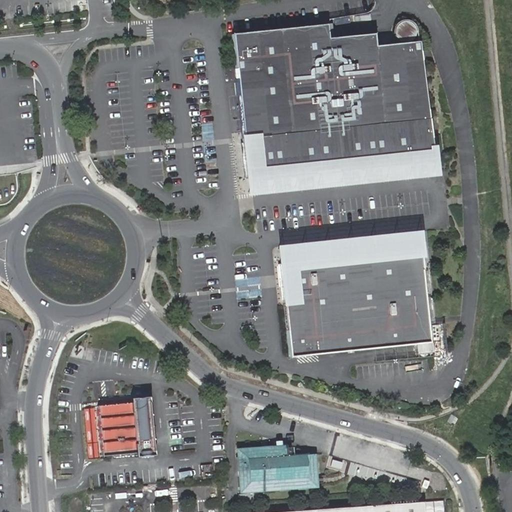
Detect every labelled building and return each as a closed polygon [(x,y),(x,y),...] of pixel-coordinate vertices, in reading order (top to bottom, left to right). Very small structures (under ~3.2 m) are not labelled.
[(399,41),(403,43),(407,42),(410,40),(413,37),(414,33),(413,29),(411,25),(407,23),(403,23),(399,24),(396,27),(394,31),(394,35),(396,38),(399,41)] [(244,140),(248,178),(432,160),(417,42),(374,47),(372,34),(326,39),(325,25),(231,34),(241,140),(244,140)] [(244,140),(241,140),(246,193),(433,175),(432,160),(248,178),(244,140)] [(417,250),(277,264),(279,285),(286,357),(370,349),(413,345),(427,343),(425,326),(417,250)] [(430,353),(429,343),(427,343),(413,345),(414,355),(430,353)] [(130,403),(97,406),(102,455),(136,452),(136,457),(153,456),(147,397),(130,399),(130,403)] [(283,446),(241,449),(241,455),(237,455),(239,493),(315,489),(314,455),(284,456),(283,446)] [(257,500),(257,494),(238,496),(238,505),(251,504),(251,501),(257,500)] [(147,511),(147,501),(104,504),(104,511),(147,511)] [(267,511),(421,511),(421,501),(267,511)]
